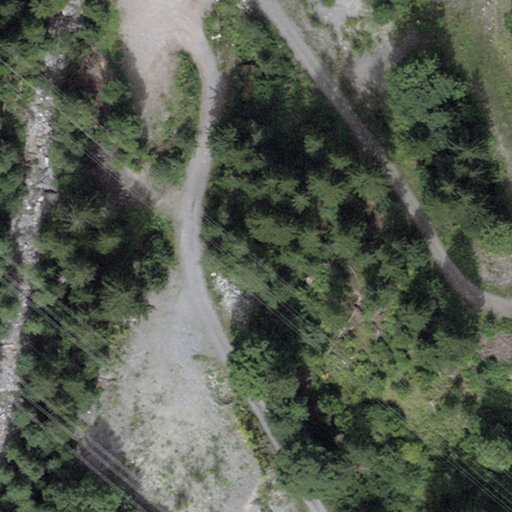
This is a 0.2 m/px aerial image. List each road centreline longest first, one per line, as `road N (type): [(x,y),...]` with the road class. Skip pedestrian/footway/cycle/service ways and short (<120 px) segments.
road 1 (track): [(332,511),(209,303),(197,237),(215,176),(200,0)]
road 2 (track): [(280,0),(470,291),(511,307)]
